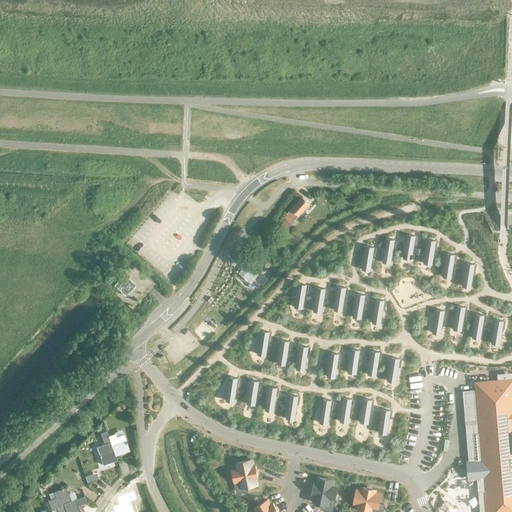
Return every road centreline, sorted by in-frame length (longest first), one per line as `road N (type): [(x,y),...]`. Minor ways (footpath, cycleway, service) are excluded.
road 1 (tertiary): [(0,459),(170,311),(237,200),(271,174),(334,165),(511,172)]
road 2 (track): [(173,399),(318,247),(371,218),(416,207),(422,192)]
